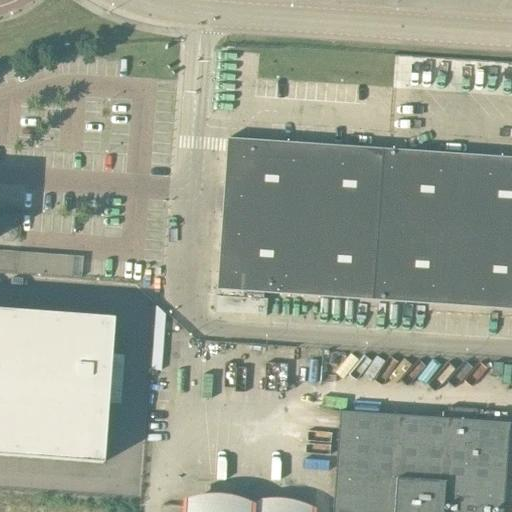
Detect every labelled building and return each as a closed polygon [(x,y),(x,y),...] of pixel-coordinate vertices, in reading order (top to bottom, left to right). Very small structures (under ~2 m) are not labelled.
[(511,309),(511,156),(226,137),(216,289),(219,289),(219,295),(215,295),(214,313),(265,317),(267,298),(263,298),(263,292),(511,309)] [(153,307),(152,370),(163,370),(165,307),(153,307)] [(0,456),(102,463),(112,319),(0,310),(0,456)] [(476,420),(476,409),(448,407),(447,418),(339,411),(332,511),(501,511),(507,423),(476,420)] [(309,511),(278,509),(258,507),(184,502),(183,511),(309,511)]
